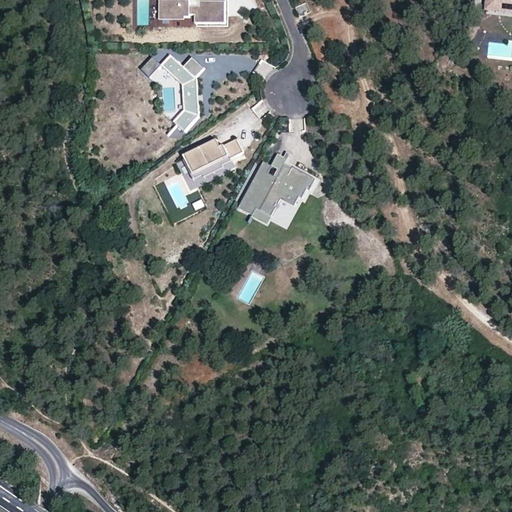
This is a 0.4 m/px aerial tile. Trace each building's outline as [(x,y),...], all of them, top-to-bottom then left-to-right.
[(186,18),(165,18),(166,1),(161,1),(160,21),(186,22),(186,18)] [(226,24),(226,2),(214,2),(201,2),(201,7),(190,7),(190,1),(166,1),(165,18),(186,18),(191,18),(191,16),(196,16),(196,24),(226,24)] [(511,5),(488,3),(487,12),(511,14),(511,5)] [(481,27),(471,22),(463,36),(473,42),(481,27)] [(200,117),(199,102),(197,102),(197,95),(199,95),(199,85),(198,79),(196,77),(186,68),(172,57),(163,67),(185,86),(186,112),(176,124),(186,133),(200,117)] [(152,79),(163,67),(155,59),(143,72),(152,79)] [(194,60),(186,68),(196,77),(204,69),(194,60)] [(255,73),(270,80),(275,67),(260,61),(255,73)] [(232,159),(245,153),(241,146),(238,140),(219,149),(216,142),(187,156),(189,159),(196,174),(225,160),(226,162),(232,159)] [(286,165),(291,155),(288,154),(285,159),(280,156),(274,166),(271,173),(279,178),(286,165)] [(225,160),(196,174),(189,159),(185,161),(194,181),(204,176),(205,178),(224,169),(223,166),(233,162),(232,159),(226,162),(225,160)] [(279,178),(271,173),(274,166),(266,162),(241,209),(255,217),(258,210),(273,218),(283,200),(296,207),(301,198),(304,199),(309,190),(311,192),(317,180),(301,172),(294,168),(294,169),(286,165),(279,178)] [(197,212),(206,207),(203,200),(193,204),(197,212)] [(269,227),(273,218),(258,210),(255,217),(254,219),(269,227)]
